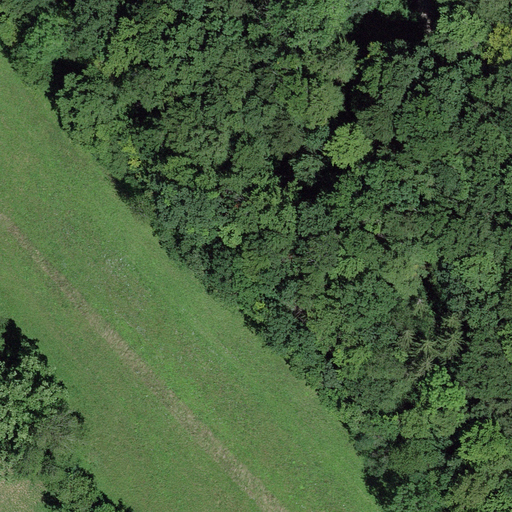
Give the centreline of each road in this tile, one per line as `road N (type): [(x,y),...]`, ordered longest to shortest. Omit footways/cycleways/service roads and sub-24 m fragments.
road 1 (track): [(484,511),(139,122),(60,0)]
road 2 (track): [(425,0),(511,314)]
